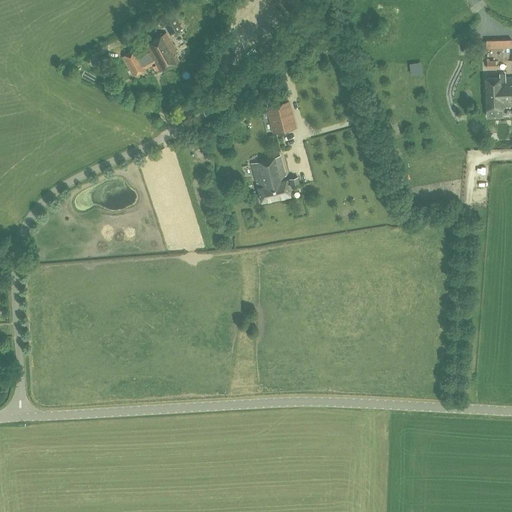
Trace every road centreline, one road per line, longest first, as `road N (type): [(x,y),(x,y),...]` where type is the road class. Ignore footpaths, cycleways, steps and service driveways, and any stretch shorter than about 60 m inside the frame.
road 1 (unclassified): [(22,417),(14,278),(32,217),(69,184),(203,113),(328,0)]
road 2 (tertiary): [(22,417),(289,403),(511,414)]
road 3 (unknown): [(304,23),(349,74),(360,107),(351,124),(321,135),(306,131),(280,46)]
